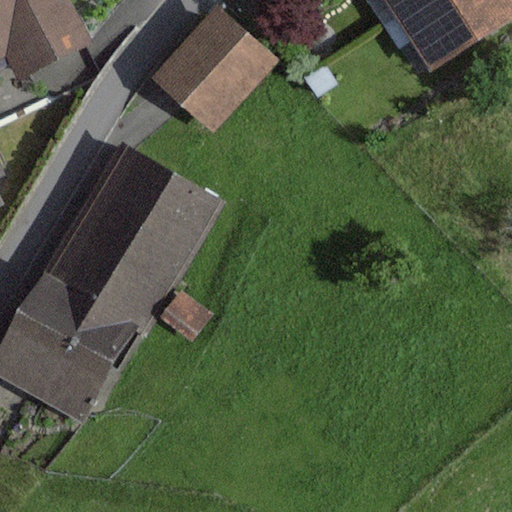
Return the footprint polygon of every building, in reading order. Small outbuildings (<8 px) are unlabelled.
[(95,43),(72,0),(0,0),(0,62),(8,59),(19,81),(95,43)] [(377,0),(371,4),(385,26),(426,0),(377,0)] [(511,0),(426,0),(385,26),(400,51),(413,43),(433,74),(511,24),(511,0)] [(282,61),(221,7),(153,81),(213,136),(282,61)] [(341,85),(327,64),(305,79),(319,99),(341,85)] [(148,334),(225,204),(125,146),(0,357),(0,372),(87,423),(142,330),(148,334)] [(0,154),(0,208),(8,205),(0,190),(0,179),(10,175),(0,154)] [(213,318),(182,293),(161,319),(192,344),(213,318)]
